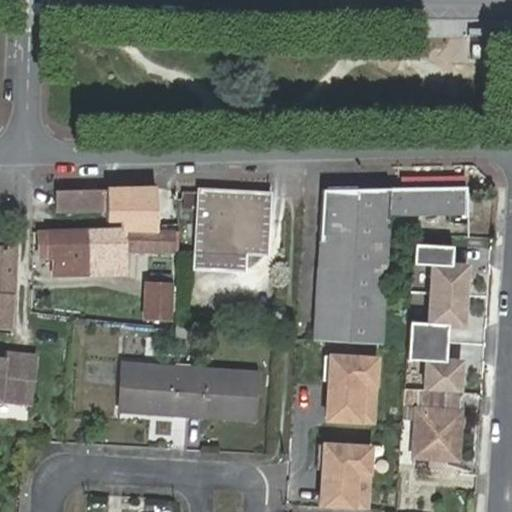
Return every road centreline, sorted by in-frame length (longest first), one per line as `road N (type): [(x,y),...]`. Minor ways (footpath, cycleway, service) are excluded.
road 1 (residential): [(511,151),(26,157)]
road 2 (residential): [(49,511),(62,471),(205,480)]
road 3 (unclassified): [(26,157),(29,0)]
